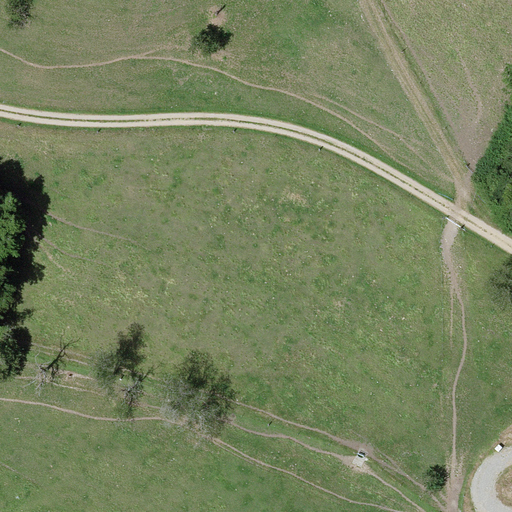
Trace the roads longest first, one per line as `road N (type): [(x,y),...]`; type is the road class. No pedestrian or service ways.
road 1 (track): [(511,251),(362,159),(283,131),(200,117),(63,120),(0,112)]
road 2 (track): [(486,234),(363,0)]
